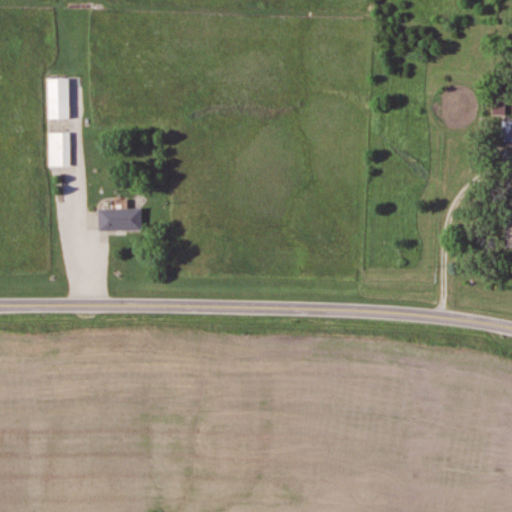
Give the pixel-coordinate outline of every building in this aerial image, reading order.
[(71,77),(49,77),(49,118),(71,118),(71,77)] [(496,113),(504,113),(506,92),(498,91),(496,113)] [(511,140),(511,121),(502,122),(502,141),(511,140)] [(50,166),(71,166),(71,132),(50,132),(50,166)] [(101,208),(101,230),(143,230),(143,208),(101,208)]
